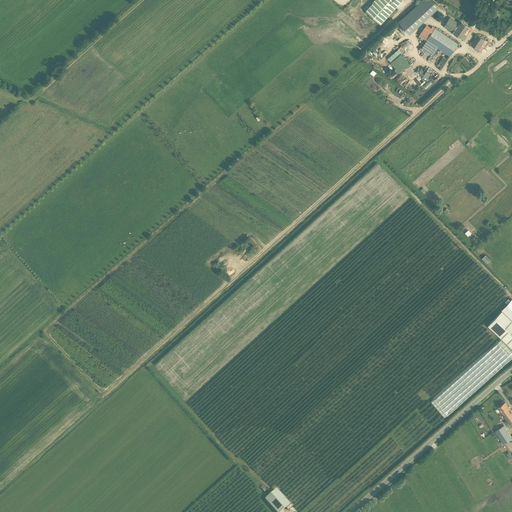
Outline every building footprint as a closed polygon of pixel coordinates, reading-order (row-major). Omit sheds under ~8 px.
[(380,24),(401,0),(374,0),(365,11),(380,24)] [(435,9),(435,10),(439,6),(432,0),(423,0),(399,22),(408,33),(434,11),(435,9)] [(437,11),(435,9),(434,11),(431,15),(433,17),(440,22),(444,15),(437,11)] [(458,23),(449,17),(443,26),(452,32),(452,33),(461,38),(469,27),(460,21),(458,23)] [(432,26),(431,28),(426,24),(418,35),(426,40),(421,48),(432,55),(437,48),(449,56),(457,43),(432,26)] [(480,52),(487,42),(477,35),(470,45),(480,52)] [(398,49),(387,59),(391,63),(390,63),(396,69),(394,70),(397,74),(410,63),(401,53),(404,50),(401,46),(398,49)] [(486,263),(490,259),(485,255),(482,259),(486,263)] [(501,310),(487,325),(511,347),(511,346),(511,298),(507,304),(501,310)] [(509,407),(505,402),(497,408),(501,412),(501,413),(511,427),(511,426),(511,411),(509,407)] [(503,425),(495,431),(503,444),(511,439),(503,425)] [(276,511),(281,511),(290,504),(277,489),(266,499),(276,511)]
